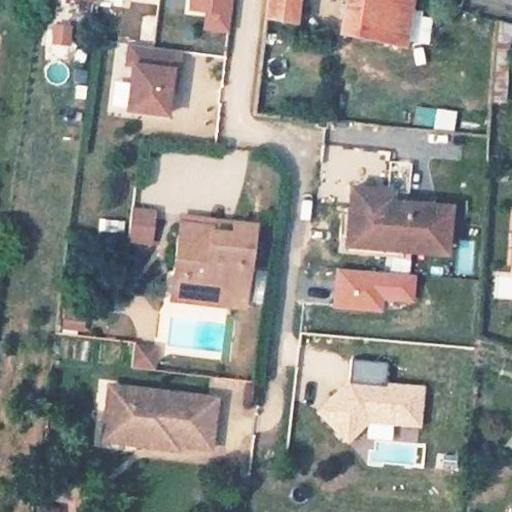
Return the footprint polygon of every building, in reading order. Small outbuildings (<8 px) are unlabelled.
[(264,0),(263,15),(286,17),(295,18),(297,0),(264,0)] [(346,0),(343,32),(403,46),(408,0),(346,0)] [(442,20),(442,7),(428,2),(426,16),(442,20)] [(284,32),(286,17),(263,15),(261,29),(284,32)] [(48,23),(47,44),(67,44),(68,24),(48,23)] [(176,49),(125,43),(123,64),(129,65),(124,108),(163,113),(167,75),(173,75),(176,49)] [(411,106),(410,125),(430,126),(432,108),(411,106)] [(334,255),(357,257),(364,193),(349,191),(346,219),(337,218),(334,255)] [(364,193),(357,257),(398,261),(398,254),(442,259),(447,211),(384,204),(384,195),(364,193)] [(150,243),(151,207),(126,206),(125,242),(150,243)] [(228,231),(230,219),(177,215),(176,221),(201,225),(200,229),(228,231)] [(176,221),(171,270),(182,271),(183,279),(208,282),(207,299),(231,301),(240,219),(230,219),(228,231),(200,229),(201,225),(176,221)] [(248,221),(240,219),(231,301),(241,302),(248,221)] [(182,271),(171,270),(169,294),(207,299),(208,282),(183,279),(182,271)] [(127,367),(152,371),(156,346),(131,342),(127,367)] [(382,381),(384,363),(347,359),(344,390),(320,387),(315,433),(357,437),(358,423),(416,429),(421,385),(382,381)] [(118,389),(106,387),(104,405),(116,406),(118,389)] [(215,400),(118,389),(116,406),(104,405),(100,438),(143,443),(143,447),(176,451),(176,446),(209,450),(215,400)] [(143,443),(100,438),(100,442),(143,447),(143,443)]
